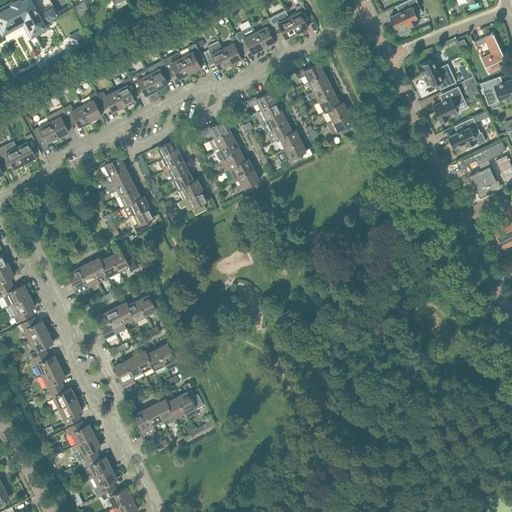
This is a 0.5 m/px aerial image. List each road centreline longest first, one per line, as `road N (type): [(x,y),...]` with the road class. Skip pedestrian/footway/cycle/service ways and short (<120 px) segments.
road 1 (residential): [(511,324),(387,59)]
road 2 (residential): [(221,90),(367,17)]
road 3 (residential): [(113,132),(139,147),(215,111),(221,90)]
road 4 (residential): [(508,9),(387,59)]
road 5 (residential): [(113,428),(121,397),(90,336),(68,329)]
road 6 (residential): [(221,90),(197,86),(113,132)]
